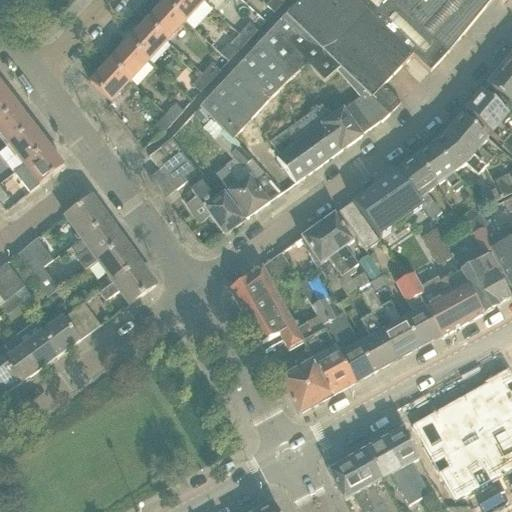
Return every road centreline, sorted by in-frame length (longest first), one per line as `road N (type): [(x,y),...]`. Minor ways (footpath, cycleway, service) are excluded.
road 1 (residential): [(190,290),(436,114),(511,21)]
road 2 (tertiary): [(288,456),(502,337)]
road 3 (residential): [(0,428),(190,290)]
road 4 (residential): [(288,456),(190,290)]
road 5 (residential): [(190,290),(101,170)]
road 6 (residential): [(0,247),(101,170)]
